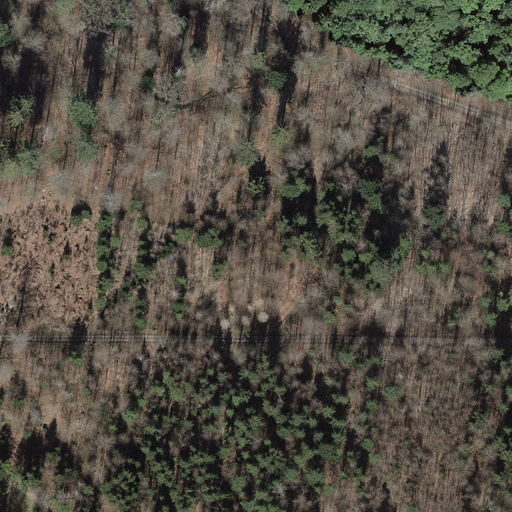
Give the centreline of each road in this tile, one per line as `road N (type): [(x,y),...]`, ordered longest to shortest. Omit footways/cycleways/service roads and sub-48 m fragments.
road 1 (track): [(0,339),(511,341)]
road 2 (track): [(511,125),(307,48),(248,0)]
